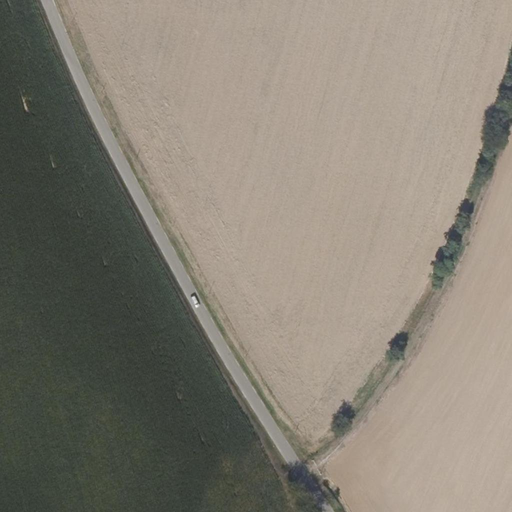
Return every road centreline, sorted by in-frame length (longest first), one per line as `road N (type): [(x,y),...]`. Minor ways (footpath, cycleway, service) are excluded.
road 1 (unclassified): [(49,0),(81,83),(209,324),(326,511)]
road 2 (track): [(305,479),(357,428),(421,329),(469,232),(511,104)]
